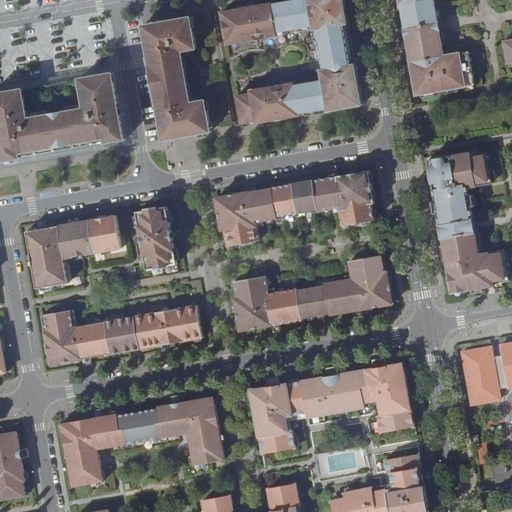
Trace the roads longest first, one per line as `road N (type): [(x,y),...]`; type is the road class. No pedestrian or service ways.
road 1 (residential): [(427,328),(33,398)]
road 2 (tertiary): [(148,187),(394,144)]
road 3 (residential): [(0,213),(33,398)]
road 4 (tertiary): [(427,328),(394,144)]
road 5 (tertiary): [(459,511),(427,328)]
road 6 (tertiary): [(0,213),(148,187)]
road 7 (residential): [(114,2),(141,149)]
road 8 (tertiary): [(394,144),(369,0)]
road 9 (unknown): [(0,80),(123,51)]
